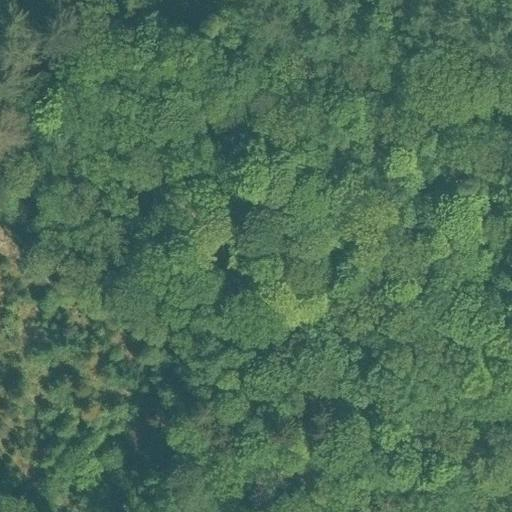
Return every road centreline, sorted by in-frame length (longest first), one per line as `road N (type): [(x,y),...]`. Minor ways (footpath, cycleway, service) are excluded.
road 1 (track): [(511,136),(62,0)]
road 2 (track): [(443,511),(511,384)]
